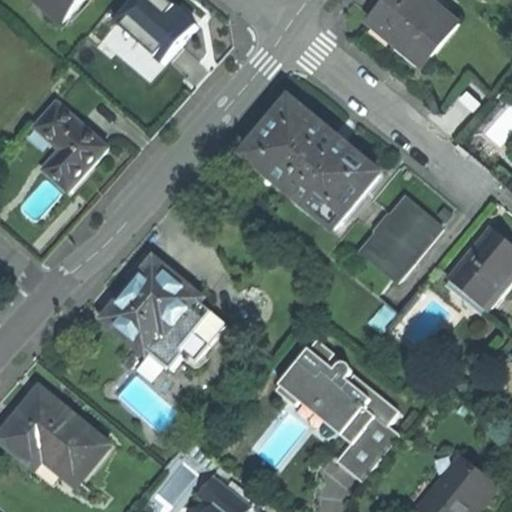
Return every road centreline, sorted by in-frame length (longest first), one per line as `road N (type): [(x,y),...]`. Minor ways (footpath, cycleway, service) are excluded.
road 1 (residential): [(0,353),(127,224),(290,28)]
road 2 (residential): [(290,28),(446,164),(475,179)]
